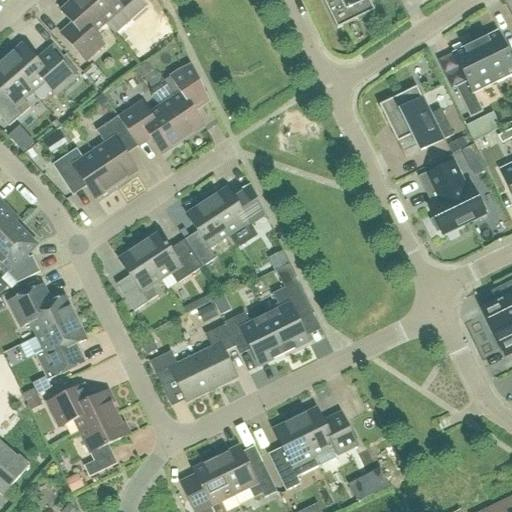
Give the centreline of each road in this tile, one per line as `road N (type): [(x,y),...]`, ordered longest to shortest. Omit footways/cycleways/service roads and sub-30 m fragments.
road 1 (residential): [(168,445),(436,313)]
road 2 (residential): [(428,297),(328,87)]
road 3 (residential): [(168,445),(76,245)]
road 4 (residential): [(76,245),(228,148)]
road 5 (residential): [(328,87),(464,0)]
road 6 (residential): [(511,426),(477,393),(436,313)]
